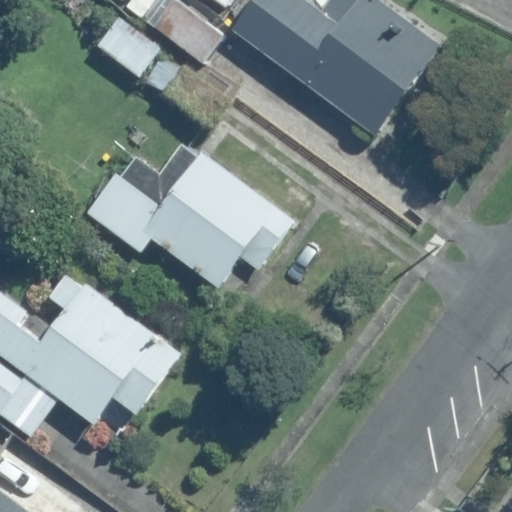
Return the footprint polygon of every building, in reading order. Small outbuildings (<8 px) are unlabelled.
[(123,0),(133,18),(163,3),(161,0),(123,0)] [(216,0),(231,11),(239,0),(216,0)] [(266,0),(242,34),(247,38),(383,139),(448,50),(380,0),(340,0),(331,13),(313,0),(266,0)] [(123,20),(102,45),(147,84),(169,59),(123,20)] [(303,222),(195,139),(166,177),(140,157),(96,215),(151,256),(162,242),(228,293),(251,262),(264,273),(303,222)] [(0,413),(34,440),(64,401),(99,427),(85,445),(109,464),(193,355),(97,281),(91,289),(75,277),(56,302),(72,314),(50,342),(33,329),(43,316),(3,285),(0,289),(0,413)] [(0,511),(23,511),(0,494),(0,511)]
